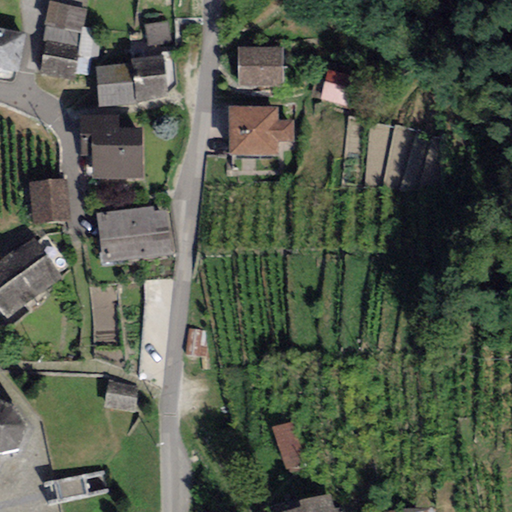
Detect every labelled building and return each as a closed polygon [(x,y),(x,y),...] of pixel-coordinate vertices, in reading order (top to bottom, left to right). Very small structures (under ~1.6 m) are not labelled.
[(90,10),(51,3),(38,76),(77,82),(90,10)] [(169,19),(147,26),(152,40),(174,34),(169,19)] [(25,38),(0,34),(0,74),(18,78),(25,38)] [(282,50),(237,50),(237,90),(283,90),(282,50)] [(160,60),(95,70),(101,109),(166,100),(160,60)] [(370,79),(329,69),(321,101),(362,111),(370,79)] [(277,112),(229,112),(229,165),(282,164),(282,149),(294,149),(294,124),(277,125),(277,112)] [(141,134),(92,135),(94,182),(143,180),(141,134)] [(67,180),(29,184),(34,224),(72,220),(67,180)] [(166,206),(95,217),(103,268),(174,258),(166,206)] [(63,278),(33,241),(0,266),(0,312),(7,321),(63,278)] [(140,388),(110,384),(106,410),(136,415),(140,388)] [(0,458),(18,456),(27,433),(14,413),(0,407),(0,458)] [(287,470),(309,462),(294,422),(273,430),(287,470)] [(300,511),(345,511),(344,507),(333,511),(329,498),(299,507),(300,511)]
